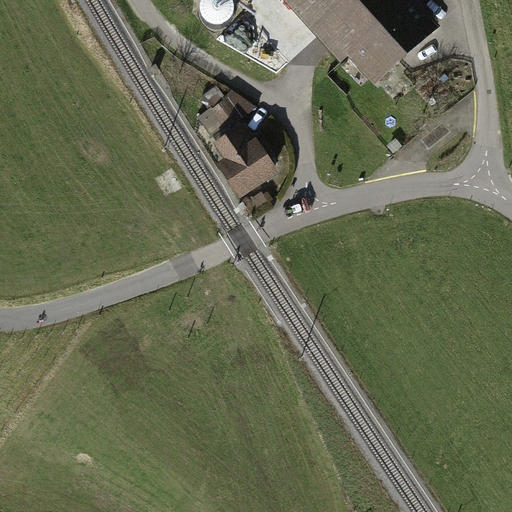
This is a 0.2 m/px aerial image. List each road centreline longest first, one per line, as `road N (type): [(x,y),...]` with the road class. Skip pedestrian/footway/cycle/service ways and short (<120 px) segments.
road 1 (unclassified): [(0,317),(63,310),(316,210),(399,190),(488,179),(511,201)]
road 2 (track): [(142,0),(180,44),(297,117),(316,210)]
road 3 (track): [(488,179),(488,111),(469,0)]
